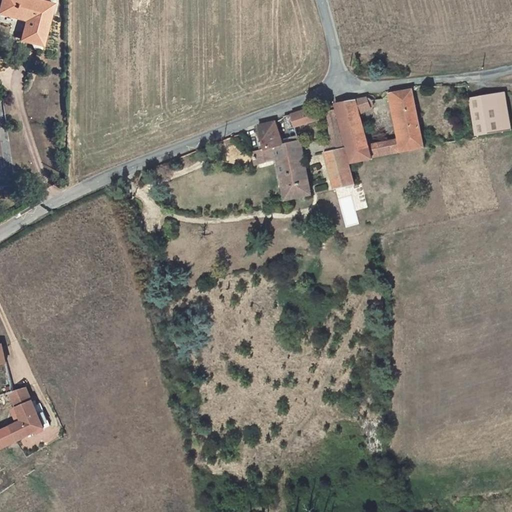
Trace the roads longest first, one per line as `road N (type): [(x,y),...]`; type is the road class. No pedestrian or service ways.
road 1 (tertiary): [(0,233),(115,171),(344,85)]
road 2 (unclassified): [(344,85),(511,68)]
